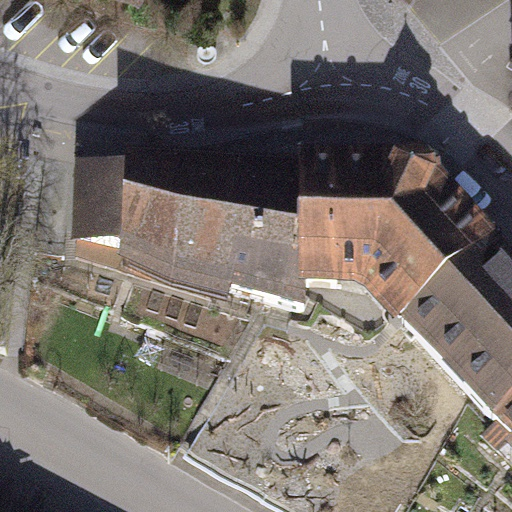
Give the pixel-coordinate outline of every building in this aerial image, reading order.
[(82,178),(79,242),(85,243),(81,258),(108,268),(113,251),(129,257),(125,274),(154,282),(157,270),(177,279),(231,294),(238,174),(130,170),(130,185),(82,178)] [(383,285),(412,317),(487,248),(420,173),(305,172),(305,177),(306,291),(340,291),(340,275),(363,275),(383,285)] [(305,177),(238,174),(231,294),(306,314),(306,291),(305,177)] [(511,275),(487,248),(412,317),(405,323),(497,424),(511,408),(511,275)] [(511,408),(497,424),(498,427),(488,438),(501,451),(511,439),(511,408)]
